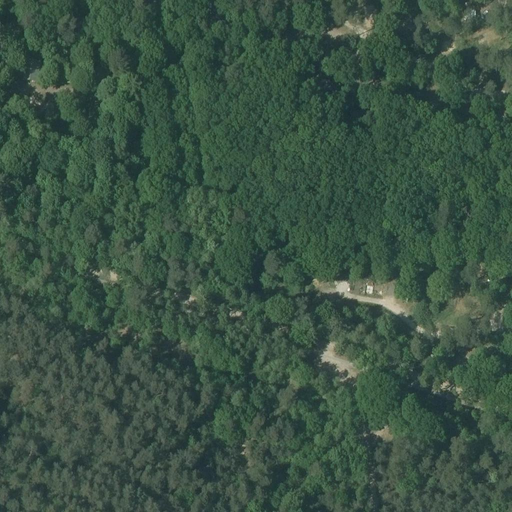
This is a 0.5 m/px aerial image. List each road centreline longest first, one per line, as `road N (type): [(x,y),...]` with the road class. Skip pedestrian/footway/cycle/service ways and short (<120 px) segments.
road 1 (track): [(0,237),(511,407)]
road 2 (track): [(373,511),(352,386),(316,340)]
road 3 (track): [(274,511),(362,430)]
